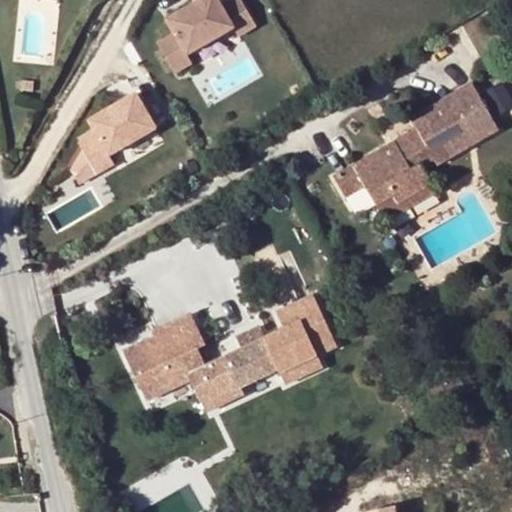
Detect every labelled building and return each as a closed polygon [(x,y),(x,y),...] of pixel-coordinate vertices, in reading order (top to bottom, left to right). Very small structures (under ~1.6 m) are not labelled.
[(159,43),(176,73),(194,63),(188,54),(235,27),(240,36),(258,26),(242,0),(232,0),(223,6),(219,0),(202,0),(169,19),(176,33),(159,43)] [(410,120),(416,132),(422,143),(402,155),(395,144),(354,167),(364,186),(376,206),(393,197),(397,205),(432,185),(421,166),(431,160),(435,165),(497,130),(470,85),(410,120)] [(118,156),(165,128),(144,93),(98,121),(105,134),(88,144),(92,151),(81,171),(89,185),(123,164),(118,156)] [(118,156),(123,164),(127,171),(174,143),(165,128),(118,156)] [(422,143),(416,132),(395,144),(402,155),(422,143)] [(9,160),(19,163),(21,156),(11,154),(9,160)] [(364,186),(354,167),(334,178),(345,197),(364,186)] [(393,197),(376,206),(385,222),(436,193),(432,185),(397,205),(393,197)] [(241,351),(212,364),(205,368),(197,350),(204,347),(190,315),(151,333),(154,340),(124,353),(146,400),(189,380),(197,395),(235,378),(239,387),(277,370),(283,383),(322,366),(317,356),(337,347),(313,296),(277,313),(284,330),(265,339),(259,328),(247,333),(239,337),(235,339),(241,351)] [(234,325),(239,337),(247,333),(242,321),(234,325)] [(205,368),(212,364),(204,347),(197,350),(205,368)] [(235,378),(197,395),(206,414),(244,397),(239,387),(235,378)] [(188,381),(148,401),(153,411),(193,390),(188,381)]
